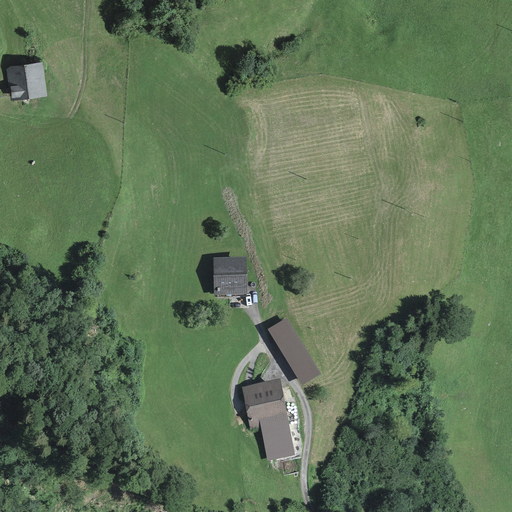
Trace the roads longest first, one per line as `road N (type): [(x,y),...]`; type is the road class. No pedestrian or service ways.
road 1 (track): [(312,511),(307,417),(258,325),(251,288)]
road 2 (track): [(87,0),(84,80),(70,116),(43,125),(0,115)]
